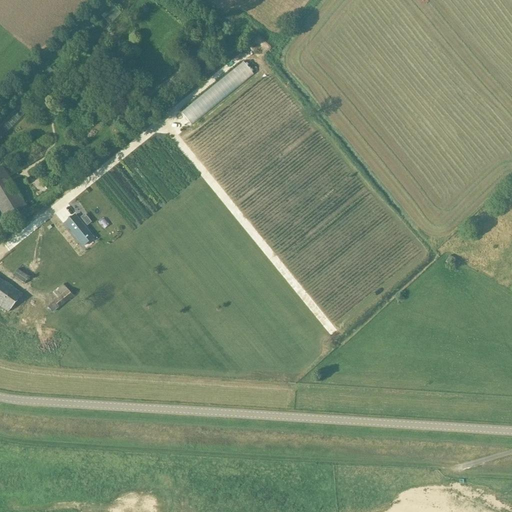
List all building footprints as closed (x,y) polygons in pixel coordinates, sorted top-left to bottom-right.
[(126,52),(126,42),(118,43),(118,52),(126,52)] [(95,120),(88,112),(84,116),(91,124),(95,120)] [(3,168),(37,147),(33,141),(0,160),(0,164),(2,167),(3,168)] [(3,168),(2,167),(0,168),(0,211),(5,220),(27,207),(3,168)] [(41,184),(51,177),(46,169),(36,176),(41,184)] [(76,216),(65,225),(81,245),(92,236),(76,216)] [(82,219),(87,225),(91,222),(86,216),(82,219)] [(449,256),(446,262),(452,266),(456,260),(449,256)] [(0,306),(8,313),(22,295),(0,278),(0,306)] [(59,309),(73,297),(63,285),(53,293),(57,298),(53,302),(59,309)]
